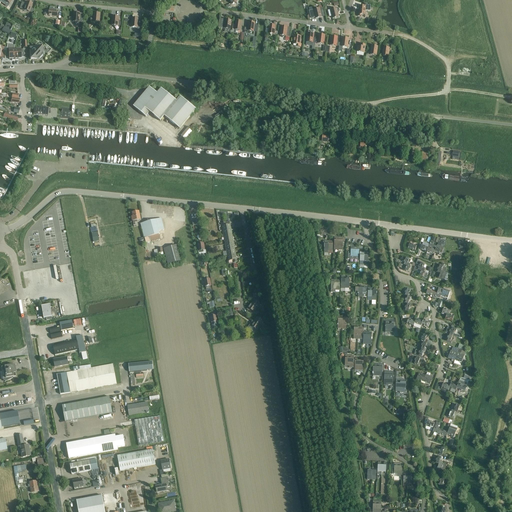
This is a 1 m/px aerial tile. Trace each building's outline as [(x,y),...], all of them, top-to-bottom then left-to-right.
[(22,3),(20,9),(23,10),(29,13),(32,4),(26,2),(26,4),(22,3)] [(357,13),(357,16),(361,16),(361,15),(365,15),(365,11),(366,11),(370,12),(370,6),(367,6),(367,5),(364,5),(364,7),(359,6),(359,8),(359,14),(357,13)] [(49,15),(49,16),(58,17),(58,11),(53,10),(54,8),(50,7),(49,11),(47,13),(49,15)] [(330,10),(332,19),(339,17),(337,12),(340,11),(339,8),(335,9),(333,7),(332,10),(330,10)] [(314,13),(310,14),(311,19),(315,18),(315,19),(322,17),(320,12),(323,12),(322,8),(318,9),(316,8),(315,10),(313,10),(314,13)] [(74,13),(73,22),(74,22),(76,24),(78,23),(79,23),(82,23),(82,19),(80,19),(80,14),(74,13)] [(94,13),(93,19),(91,18),(91,22),(93,22),(99,23),(100,14),(94,13)] [(112,17),(112,26),(113,26),(115,28),(117,26),(118,26),(120,26),(121,23),(118,23),(119,17),(112,17)] [(132,18),(131,27),(133,27),(136,28),(138,28),(141,28),(141,24),(138,23),(138,19),(132,18)] [(219,24),(218,28),(220,28),(221,28),(230,30),(231,21),(225,20),(224,25),(222,25),(220,24),(219,24)] [(245,28),(244,31),(247,31),(249,31),(250,33),(252,32),(254,32),(257,32),(258,26),(255,25),(255,23),(249,22),(248,28),(245,28)] [(276,26),(269,25),(268,34),(269,34),(271,36),(273,34),(277,35),(277,31),(275,31),(276,26)] [(306,42),(306,46),(312,47),(311,50),(314,50),(315,43),(316,40),(313,39),(314,34),(308,33),(306,42)] [(318,40),(316,40),(315,43),(324,44),(325,35),(319,35),(318,40)] [(301,47),(301,44),(300,44),(301,37),(294,36),(293,44),(297,45),(297,46),(301,47)] [(330,46),(339,47),(339,43),(337,43),(337,37),(331,37),(330,46)] [(342,43),(339,43),(339,47),(340,47),(347,48),(349,39),(342,38),(342,43)] [(12,61),(15,61),(15,50),(14,48),(15,46),(7,44),(5,58),(9,58),(9,59),(12,59),(12,60),(11,60),(12,61)] [(364,53),(365,45),(360,44),(360,47),(357,47),(357,52),(364,53)] [(34,48),(30,48),(30,52),(30,60),(38,60),(38,57),(40,56),(42,55),(42,47),(34,48)] [(15,50),(15,61),(18,60),(18,59),(21,59),(21,57),(25,57),(25,58),(23,49),(23,50),(15,50)] [(176,101),(174,99),(161,89),(157,93),(149,87),(133,107),(146,117),(149,112),(160,121),(164,116),(179,129),(196,110),(180,97),(176,101)] [(36,106),(35,114),(48,116),(48,108),(36,106)] [(187,128),(181,136),(185,140),(192,132),(187,128)] [(135,226),(135,223),(137,222),(137,220),(140,220),(139,212),(133,213),(133,217),(132,217),(132,221),(133,221),(134,226),(135,226)] [(157,220),(141,224),(144,238),(145,238),(146,243),(151,242),(160,239),(159,234),(160,234),(159,231),(160,231),(164,230),(161,218),(157,220)] [(221,223),(223,231),(231,230),(230,225),(226,225),(225,223),(221,223)] [(224,236),(225,243),(229,243),(233,242),(232,235),(224,236)] [(428,248),(427,252),(434,255),(434,252),(436,246),(430,244),(428,248)] [(434,252),(441,255),(444,248),(437,245),(436,246),(434,252)] [(168,265),(180,261),(176,246),(164,249),(168,265)] [(158,249),(154,250),(155,256),(164,255),(163,248),(158,248),(158,249)] [(400,264),(406,266),(407,266),(407,264),(409,260),(402,257),(400,264)] [(417,262),(414,269),(415,270),(416,270),(417,270),(421,271),(421,272),(422,269),(423,265),(419,263),(417,262)] [(438,266),(436,273),(440,274),(441,272),(445,273),(446,268),(443,267),(440,266),(438,266)] [(421,271),(419,276),(423,278),(426,279),(428,272),(426,271),(422,269),(421,272),(421,271)] [(448,274),(441,272),(440,274),(438,279),(446,281),(448,274)] [(442,292),(441,295),(440,297),(447,299),(449,295),(450,292),(443,289),(442,292)] [(428,290),(426,294),(430,296),(429,297),(432,298),(433,297),(434,292),(428,290)] [(254,300),(251,304),(257,309),(260,305),(261,306),(262,305),(261,302),(259,300),(257,293),(253,294),(253,298),(254,298),(255,301),(254,300)] [(403,303),(406,304),(408,305),(408,304),(409,301),(410,301),(412,298),(410,298),(408,297),(406,296),(403,303)] [(254,313),(257,309),(251,304),(247,310),(251,312),(252,311),(254,313)] [(50,305),(42,306),(44,318),(52,317),(50,305)] [(257,318),(254,322),(260,326),(265,320),(259,317),(258,319),(257,318)] [(61,331),(73,329),(72,321),(60,323),(60,326),(49,329),(52,339),(63,337),(61,331)] [(249,325),(247,329),(250,331),(250,330),(254,333),(257,330),(257,331),(260,326),(255,322),(254,322),(251,326),(249,325)] [(448,327),(445,333),(448,334),(452,336),(453,336),(456,337),(457,336),(453,334),(454,331),(455,332),(456,330),(455,329),(450,328),(448,327)] [(422,334),(420,341),(422,342),(424,343),(426,339),(427,339),(428,336),(427,336),(422,334)] [(77,340),(53,345),(55,354),(55,356),(62,354),(79,351),(80,354),(82,353),(82,354),(83,360),(87,359),(86,354),(82,335),(76,337),(77,340)] [(422,342),(420,349),(424,350),(426,346),(429,347),(430,345),(427,344),(427,343),(424,343),(422,342)] [(449,354),(448,358),(452,360),(451,361),(454,362),(455,361),(457,354),(459,349),(453,347),(452,351),(450,351),(449,354)] [(454,362),(454,363),(460,366),(461,364),(463,359),(464,356),(460,354),(462,350),(459,349),(457,354),(455,361),(454,362)] [(413,356),(410,363),(417,366),(419,361),(423,362),(424,359),(420,357),(420,358),(413,356)] [(67,357),(58,359),(53,360),(55,367),(68,365),(67,357)] [(152,362),(129,364),(129,372),(153,370),(152,362)] [(4,371),(5,375),(4,376),(3,377),(2,378),(2,379),(3,380),(4,381),(5,381),(5,382),(13,378),(12,377),(16,376),(15,370),(16,370),(15,365),(16,364),(1,367),(2,371),(4,371)] [(113,364),(91,368),(90,365),(74,368),(75,371),(57,375),(60,395),(116,384),(113,364)] [(416,380),(421,382),(420,384),(422,385),(425,376),(419,374),(416,380)] [(425,376),(422,385),(424,386),(425,383),(430,385),(433,377),(426,375),(425,376)] [(457,388),(457,389),(461,390),(461,392),(461,393),(463,393),(464,393),(465,392),(467,384),(459,381),(457,386),(457,388)] [(112,413),(109,397),(62,406),(65,422),(112,413)] [(129,416),(149,413),(147,403),(128,406),(129,416)] [(16,411),(0,414),(0,418),(2,427),(19,424),(18,420),(16,411)] [(135,420),(139,446),(164,442),(160,416),(135,420)] [(448,433),(447,435),(452,437),(451,438),(453,438),(457,429),(450,426),(450,427),(448,433)] [(95,439),(97,453),(118,450),(118,448),(125,446),(123,436),(116,437),(115,435),(111,436),(110,430),(104,431),(105,437),(95,439)] [(22,458),(31,456),(29,445),(24,446),(22,435),(16,436),(18,447),(20,447),(22,458)] [(69,459),(97,453),(95,439),(69,443),(66,444),(69,459)] [(144,451),(117,456),(120,471),(147,466),(156,464),(153,450),(144,451)] [(96,460),(70,465),(72,474),(98,470),(96,460)] [(169,460),(161,461),(162,470),(171,469),(169,460)] [(437,469),(441,471),(444,472),(447,465),(444,464),(439,463),(439,465),(437,469)] [(14,467),(17,486),(20,485),(20,484),(23,483),(23,481),(25,481),(24,477),(22,477),(21,475),(18,475),(17,467),(14,467)] [(162,485),(155,486),(157,493),(168,491),(167,487),(170,487),(169,486),(168,477),(161,479),(162,485)] [(73,481),(74,488),(83,487),(82,479),(73,481)] [(37,485),(38,484),(37,481),(29,483),(31,493),(38,492),(37,485)] [(78,511),(105,511),(102,496),(77,500),(78,511)] [(159,504),(160,510),(160,511),(169,511),(175,511),(173,502),(159,504)]
